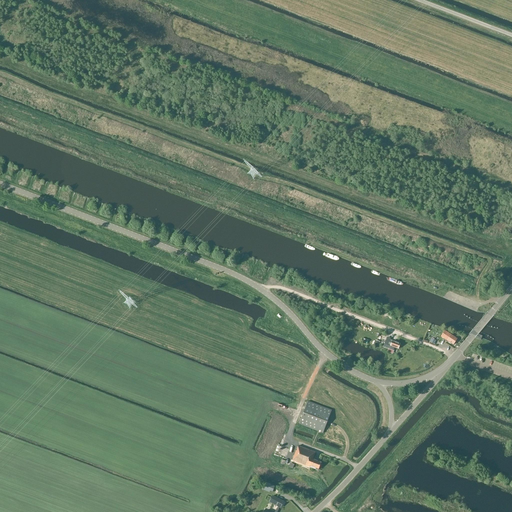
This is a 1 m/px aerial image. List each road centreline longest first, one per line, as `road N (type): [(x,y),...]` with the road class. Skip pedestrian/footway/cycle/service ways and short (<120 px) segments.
road 1 (tertiary): [(373,380),(318,346),(259,286),(0,183)]
road 2 (track): [(453,358),(290,290),(259,286)]
